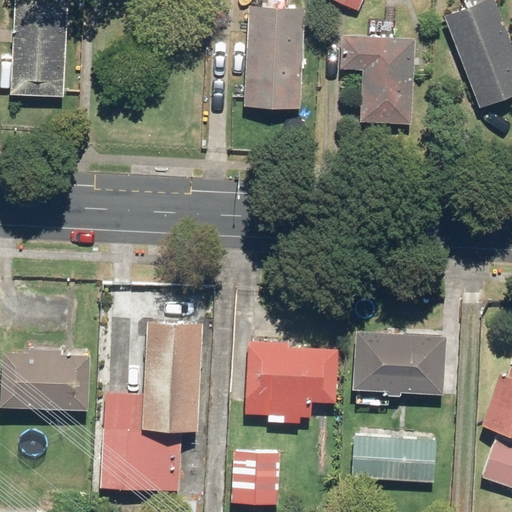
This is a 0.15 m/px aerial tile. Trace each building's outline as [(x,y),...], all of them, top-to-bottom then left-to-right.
[(12,0),(9,91),(61,93),(65,0),(12,0)] [(335,0),(360,11),(364,0),(335,0)] [(511,48),(493,0),(476,0),(443,13),(477,104),(511,90),(511,48)] [(247,1),(242,101),(297,103),(301,3),(247,1)] [(414,34),(341,31),(339,66),(361,67),(359,117),(410,120),(414,34)] [(202,320),(146,317),(140,424),(196,427),(202,320)] [(355,326),(351,385),(442,391),(446,332),(355,326)] [(511,333),(510,333),(480,419),(511,430),(511,333)] [(337,344),(248,338),(243,409),(310,413),(312,397),(333,398),(337,344)] [(90,350),(1,347),(0,390),(0,402),(88,406),(90,350)] [(354,434),(351,474),(434,480),(437,439),(354,434)] [(511,440),(494,434),(480,474),(511,485),(511,440)] [(281,451),(233,448),(230,500),(277,503),(281,451)]
